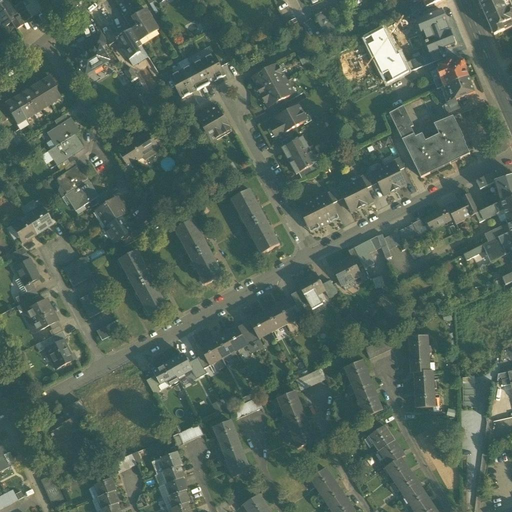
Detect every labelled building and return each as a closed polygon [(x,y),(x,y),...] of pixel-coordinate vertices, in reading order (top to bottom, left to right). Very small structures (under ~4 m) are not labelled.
[(0,18),(5,27),(13,22),(17,19),(18,19),(14,13),(5,0),(3,0),(0,2),(0,18)] [(26,0),(29,5),(25,8),(31,18),(42,11),(35,0),(26,0)] [(203,0),(193,6),(195,9),(209,0),(203,0)] [(424,4),(426,9),(436,5),(446,1),(445,0),(419,0),(421,5),(424,4)] [(478,0),(491,30),(494,36),(511,27),(511,23),(511,22),(511,21),(511,6),(509,0),(478,0)] [(421,5),(410,9),(412,15),(413,14),(426,9),(424,4),(421,5)] [(426,9),(413,14),(421,34),(444,25),(436,5),(426,9)] [(21,24),(31,18),(25,8),(24,7),(14,13),(18,19),(17,19),(21,25),(21,24)] [(137,27),(132,31),(139,43),(159,31),(146,11),(134,19),(133,19),(137,27)] [(325,11),(315,17),(322,29),(332,23),(325,11)] [(124,18),(132,31),(137,27),(133,19),(134,19),(130,13),(124,18)] [(21,25),(17,19),(13,22),(14,24),(12,25),(16,30),(22,26),(21,24),(21,25)] [(429,54),(430,55),(439,51),(455,45),(451,33),(450,34),(448,31),(450,30),(451,30),(450,29),(449,30),(448,30),(446,25),(447,24),(447,23),(444,25),(421,34),(422,35),(424,34),(428,43),(425,44),(426,46),(428,45),(432,53),(429,54)] [(511,27),(494,36),(509,67),(511,65),(511,27)] [(124,53),(124,52),(134,47),(139,43),(132,31),(131,31),(130,30),(117,38),(116,40),(117,42),(119,42),(125,52),(124,52),(124,53)] [(387,86),(409,74),(396,46),(393,48),(384,30),(364,41),(387,86)] [(185,36),(176,34),(175,42),(184,43),(185,36)] [(102,35),(94,40),(99,48),(100,47),(101,49),(107,45),(102,35)] [(93,52),(99,48),(94,40),(93,39),(87,43),(93,52)] [(140,54),(129,61),(133,67),(148,58),(139,43),(134,47),(136,50),(138,49),(140,54)] [(78,61),(86,75),(87,75),(86,74),(101,66),(108,62),(101,49),(100,47),(99,48),(93,52),(78,61)] [(136,50),(134,47),(124,52),(129,60),(129,61),(140,54),(138,49),(136,50)] [(199,53),(203,60),(214,54),(210,47),(199,53)] [(409,63),(413,72),(442,60),(439,51),(430,55),(429,54),(406,64),(409,63)] [(306,52),(298,57),(303,66),(311,62),(306,52)] [(203,60),(199,53),(188,59),(192,66),(203,60)] [(214,54),(203,60),(215,82),(226,76),(214,54)] [(192,66),(188,59),(177,65),(181,72),(192,66)] [(437,71),(440,79),(444,88),(469,78),(465,69),(466,69),(464,62),(462,62),(462,61),(458,63),(457,59),(438,67),(439,70),(437,71)] [(203,60),(192,66),(204,88),(210,85),(215,82),(203,60)] [(266,104),(269,109),(294,95),(278,65),(277,65),(252,78),(258,88),(262,96),(264,96),(267,102),(265,104),(265,105),(266,104)] [(197,92),(204,88),(192,66),(181,72),(192,94),(197,91),(197,92)] [(440,79),(437,71),(430,73),(434,82),(440,79)] [(181,100),(192,94),(181,72),(170,78),(181,100)] [(38,85),(49,103),(60,97),(49,78),(38,85)] [(444,88),(450,104),(456,102),(475,94),(469,78),(444,88)] [(437,91),(444,88),(440,79),(434,82),(437,91)] [(30,90),(41,108),(49,103),(38,85),(30,90)] [(21,96),(32,114),(41,108),(30,90),(21,96)] [(12,101),(24,119),(32,114),(21,96),(12,101)] [(62,99),(60,97),(49,103),(51,105),(62,99)] [(10,116),(15,124),(24,119),(12,101),(4,106),(10,116)] [(459,109),(456,102),(450,104),(445,106),(448,114),(459,109)] [(0,108),(0,120),(0,121),(10,116),(4,106),(0,108)] [(270,129),(275,138),(283,134),(284,135),(308,122),(299,106),(275,119),(278,125),(270,129)] [(197,119),(211,143),(216,140),(215,138),(222,134),(229,130),(230,132),(231,131),(217,107),(197,119)] [(390,115),(399,135),(410,129),(413,127),(404,107),(390,115)] [(25,121),(28,125),(36,120),(34,116),(25,121)] [(54,123),(57,128),(67,121),(64,116),(54,123)] [(414,135),(413,135),(402,141),(421,179),(430,174),(429,172),(450,162),(444,150),(447,148),(452,158),(455,159),(465,154),(460,142),(462,142),(452,122),(454,120),(453,117),(434,125),(439,135),(426,142),(422,135),(416,138),(414,135)] [(54,139),(58,146),(74,136),(79,133),(70,119),(67,121),(57,128),(46,134),(51,141),(54,139)] [(450,162),(451,164),(470,155),(465,145),(466,145),(463,140),(464,139),(454,120),(452,122),(462,142),(460,142),(465,154),(455,159),(452,158),(447,148),(444,150),(450,162)] [(25,121),(16,126),(19,131),(28,125),(25,121)] [(413,135),(410,129),(399,135),(402,141),(413,135)] [(5,140),(12,150),(22,143),(15,133),(5,140)] [(136,140),(128,145),(127,145),(130,150),(136,159),(137,161),(143,158),(149,154),(152,157),(161,151),(153,139),(152,140),(148,134),(142,138),(142,137),(137,141),(136,140)] [(82,150),(74,136),(58,146),(50,151),(47,153),(53,161),(56,167),(66,160),(82,150)] [(282,143),(284,148),(295,143),(292,137),(282,143)] [(284,153),(289,163),(310,151),(309,149),(303,138),(295,143),(284,148),(286,152),(284,153)] [(392,145),(388,138),(381,141),(385,148),(392,145)] [(54,139),(51,141),(46,144),(50,151),(58,146),(54,139)] [(126,152),(121,156),(126,165),(136,159),(130,150),(126,152)] [(311,154),(310,151),(289,163),(294,172),(297,171),(299,175),(299,174),(310,169),(315,166),(317,164),(311,154)] [(46,166),(53,161),(47,153),(40,158),(46,166)] [(121,168),(126,165),(121,156),(115,159),(118,163),(121,168)] [(395,163),(399,172),(405,169),(400,158),(394,161),(395,163)] [(59,172),(64,169),(69,165),(66,160),(56,167),(59,172)] [(74,162),(69,165),(64,169),(67,174),(77,167),(74,162)] [(451,164),(450,162),(429,172),(430,174),(451,164)] [(395,163),(384,168),(395,190),(398,189),(399,190),(407,186),(399,172),(395,163)] [(63,189),(67,196),(89,182),(79,166),(77,167),(67,174),(57,180),(63,190),(63,189)] [(318,171),(315,166),(310,169),(313,174),(318,171)] [(391,192),(395,190),(384,168),(373,174),(372,174),(378,184),(384,197),(392,193),(391,192)] [(299,174),(302,180),(313,174),(310,169),(299,174)] [(495,183),(501,203),(511,200),(511,177),(505,179),(501,171),(477,183),(481,190),(495,183)] [(372,172),(366,175),(372,187),(378,184),(372,174),(373,174),(372,172)] [(367,190),(372,187),(366,175),(360,178),(361,180),(362,179),(367,190)] [(361,180),(350,185),(361,207),(365,205),(365,207),(373,203),(367,190),(362,179),(361,180)] [(89,182),(67,196),(65,197),(71,205),(76,213),(85,207),(90,204),(99,198),(99,197),(89,182)] [(358,209),(361,207),(350,185),(340,190),(339,190),(344,199),(351,214),(359,210),(358,209)] [(339,188),(333,191),(338,202),(344,199),(339,190),(340,190),(339,188)] [(333,205),(338,202),(333,191),(327,194),(329,197),(333,205)] [(232,201),(262,256),(279,246),(250,192),(232,201)] [(93,208),(98,205),(109,198),(105,193),(99,197),(99,198),(90,204),(93,208)] [(327,194),(317,199),(318,202),(329,197),(327,194)] [(453,221),(456,226),(476,216),(479,214),(469,195),(462,199),(463,200),(447,208),(447,209),(453,221)] [(67,207),(71,205),(65,197),(62,199),(67,207)] [(317,199),(307,204),(320,229),(330,224),(329,221),(339,217),(333,205),(329,197),(318,202),(317,199)] [(40,207),(44,214),(50,210),(48,208),(42,198),(34,204),(37,209),(40,207)] [(112,203),(109,198),(98,205),(101,210),(112,203)] [(105,221),(109,227),(128,215),(118,199),(112,203),(101,210),(97,213),(103,222),(105,221)] [(511,200),(501,203),(505,213),(508,222),(509,228),(511,233),(511,200)] [(37,209),(34,204),(33,201),(20,209),(25,216),(33,212),(37,209)] [(497,217),(505,213),(501,203),(484,212),(479,214),(476,216),(479,224),(497,217)] [(310,234),(320,229),(307,204),(298,208),(310,234)] [(35,215),(27,220),(36,234),(37,235),(45,230),(45,229),(51,225),(51,226),(52,225),(44,214),(40,207),(37,209),(33,212),(35,215)] [(87,210),(85,207),(76,213),(78,216),(87,210)] [(430,231),(430,232),(453,221),(447,209),(424,220),(428,226),(430,231)] [(33,212),(25,216),(27,220),(35,215),(33,212)] [(96,213),(106,229),(108,228),(109,227),(105,221),(103,222),(97,213),(96,213)] [(505,213),(497,217),(501,225),(508,222),(505,213)] [(115,245),(131,234),(137,230),(128,215),(109,227),(108,228),(112,235),(110,237),(115,245)] [(31,238),(36,234),(27,220),(25,216),(10,226),(10,227),(6,229),(14,241),(18,239),(22,245),(31,239),(31,238)] [(144,233),(146,236),(159,228),(159,227),(153,217),(139,226),(140,228),(141,227),(144,233)] [(414,226),(417,233),(420,232),(419,231),(428,226),(424,220),(413,225),(414,226)] [(176,232),(205,286),(223,277),(193,222),(176,232)] [(414,226),(391,237),(396,247),(419,236),(417,233),(414,226)] [(417,233),(419,236),(430,231),(428,226),(419,231),(420,232),(417,233)] [(140,228),(137,230),(131,234),(134,239),(144,233),(141,227),(140,228)] [(485,237),(488,245),(511,233),(509,228),(506,229),(504,228),(485,237)] [(488,245),(482,247),(483,250),(485,253),(502,245),(511,240),(511,233),(488,245)] [(377,238),(382,249),(387,247),(383,236),(377,238)] [(389,251),(396,247),(391,237),(384,240),(389,251)] [(376,252),(381,250),(376,239),(370,242),(371,242),(376,252)] [(371,242),(355,250),(360,260),(365,270),(375,265),(369,255),(376,252),(371,242)] [(495,262),(508,256),(505,250),(502,245),(485,253),(490,265),(495,262)] [(382,249),(386,260),(391,258),(387,247),(382,249)] [(482,247),(462,257),(464,262),(464,263),(477,257),(480,253),(479,252),(483,250),(482,247)] [(11,254),(14,260),(26,254),(23,248),(11,254)] [(423,249),(411,255),(413,261),(426,255),(423,249)] [(355,262),(360,260),(355,250),(350,253),(353,259),(355,262)] [(120,262),(149,317),(167,307),(137,253),(120,262)] [(29,260),(26,254),(14,260),(18,266),(29,260)] [(511,254),(508,256),(495,262),(497,267),(511,260),(511,254)] [(63,269),(73,288),(93,277),(82,258),(63,269)] [(89,258),(82,258),(88,268),(93,265),(89,258)] [(333,269),(342,288),(343,287),(354,281),(363,277),(355,262),(353,259),(333,269)] [(13,268),(19,280),(22,278),(26,286),(31,283),(39,279),(29,260),(18,266),(13,268)] [(301,290),(305,297),(315,291),(317,296),(325,292),(326,291),(322,286),(316,274),(298,284),(301,290)] [(511,275),(502,280),(506,286),(511,283),(511,275)] [(372,280),(375,290),(385,287),(382,277),(372,280)] [(34,289),(31,283),(26,286),(22,278),(19,280),(15,282),(22,295),(34,289)] [(357,286),(354,281),(343,287),(346,292),(357,286)] [(325,292),(329,299),(337,294),(330,282),(322,286),(326,291),(325,292)] [(21,296),(24,303),(32,300),(38,296),(34,289),(22,295),(21,296)] [(446,297),(442,289),(437,292),(441,300),(446,297)] [(80,300),(90,319),(110,308),(100,290),(80,300)] [(305,297),(301,290),(291,296),(297,307),(298,309),(308,304),(305,297)] [(305,297),(308,304),(312,311),(322,305),(317,296),(315,291),(305,297)] [(15,299),(19,306),(24,303),(21,296),(15,299)] [(35,306),(32,300),(24,303),(19,306),(22,313),(26,311),(25,311),(35,306)] [(26,311),(37,333),(49,327),(57,322),(46,300),(35,306),(25,311),(26,311)] [(287,303),(275,309),(285,327),(296,321),(290,310),(287,303)] [(290,310),(296,321),(303,318),(298,309),(297,307),(290,310)] [(272,334),(285,327),(275,309),(262,316),(272,334)] [(444,324),(453,322),(450,312),(442,314),(444,324)] [(260,341),(272,334),(262,316),(250,323),(260,341)] [(118,321),(112,324),(117,334),(123,331),(118,321)] [(57,322),(49,327),(51,331),(59,327),(57,322)] [(250,323),(244,326),(254,344),(260,341),(250,323)] [(102,342),(117,334),(112,324),(97,332),(102,342)] [(248,347),(254,344),(244,326),(238,329),(248,347)] [(62,332),(59,327),(51,331),(49,332),(52,337),(62,332)] [(238,329),(226,336),(235,354),(248,347),(238,329)] [(66,340),(62,332),(52,337),(56,344),(62,341),(66,340)] [(223,361),(235,354),(226,336),(213,342),(223,361)] [(56,344),(52,337),(35,346),(39,353),(45,350),(56,344)] [(390,339),(385,341),(390,351),(395,349),(390,339)] [(414,372),(416,409),(435,408),(433,372),(430,372),(427,339),(409,340),(412,372),(414,372)] [(45,350),(56,370),(75,360),(73,355),(70,356),(62,341),(56,344),(45,350)] [(254,344),(258,352),(264,349),(260,341),(254,344)] [(385,353),(390,351),(385,341),(380,343),(385,353)] [(210,367),(223,361),(213,342),(201,349),(205,357),(210,367)] [(380,356),(385,353),(380,343),(376,346),(380,356)] [(254,344),(248,347),(252,355),(258,352),(254,344)] [(334,345),(327,349),(331,358),(339,354),(334,345)] [(375,358),(380,356),(376,346),(371,348),(375,358)] [(370,360),(375,358),(371,348),(366,350),(369,357),(370,360)] [(205,357),(199,360),(204,370),(210,367),(205,357)] [(184,358),(170,365),(176,376),(182,373),(184,376),(192,372),(188,365),(184,358)] [(192,372),(197,381),(207,375),(204,370),(199,360),(188,365),(192,372)] [(346,369),(353,385),(370,378),(368,374),(363,362),(346,369)] [(180,383),(176,376),(170,365),(152,374),(154,378),(155,379),(153,381),(157,388),(166,384),(169,388),(180,383)] [(322,370),(317,373),(321,383),(326,380),(322,370)] [(182,388),(197,381),(192,372),(184,376),(182,373),(176,376),(180,383),(182,388)] [(316,385),(321,383),(317,373),(312,375),(316,385)] [(500,375),(503,387),(511,385),(508,373),(500,375)] [(311,387),(316,385),(312,375),(307,377),(311,387)] [(307,389),(311,387),(307,377),(302,379),(307,389)] [(463,385),(475,385),(474,377),(463,379),(463,385)] [(353,385),(359,402),(377,395),(370,378),(353,385)] [(147,381),(154,395),(159,393),(157,388),(153,381),(152,379),(147,381)] [(301,392),(307,389),(302,379),(296,382),(300,389),(301,392)] [(112,384),(104,388),(106,392),(108,391),(114,403),(120,400),(112,384)] [(159,393),(169,388),(166,384),(157,388),(159,393)] [(463,385),(463,403),(475,403),(475,385),(463,385)] [(90,401),(88,402),(95,414),(99,423),(119,412),(114,403),(108,391),(106,392),(90,401)] [(243,399),(246,404),(259,398),(256,393),(243,399)] [(279,400),(286,417),(303,410),(297,393),(279,400)] [(383,411),(377,395),(359,402),(366,418),(383,411)] [(80,401),(87,414),(89,417),(95,414),(88,402),(90,401),(88,397),(80,401)] [(258,399),(252,402),(257,412),(263,409),(258,399)] [(72,406),(79,419),(87,414),(80,401),(72,406)] [(226,412),(220,401),(212,405),(217,416),(226,412)] [(252,414),(257,412),(252,402),(248,404),(252,414)] [(247,416),(252,414),(248,404),(243,406),(247,416)] [(50,434),(56,445),(67,439),(65,435),(68,433),(71,434),(83,428),(80,424),(78,425),(76,420),(79,419),(72,406),(65,410),(67,414),(42,428),(47,436),(50,434)] [(242,418),(247,416),(243,406),(238,408),(242,418)] [(237,420),(242,418),(238,408),(233,411),(237,420)] [(456,412),(448,409),(446,416),(454,419),(456,412)] [(310,426),(303,410),(286,417),(292,433),(310,426)] [(370,427),(375,435),(385,428),(381,421),(370,427)] [(215,428),(221,444),(238,438),(232,422),(215,428)] [(199,426),(194,428),(198,438),(203,436),(199,426)] [(316,442),(310,426),(292,433),(299,449),(316,442)] [(194,441),(198,438),(194,428),(189,430),(194,441)] [(375,446),(380,453),(395,442),(385,428),(375,435),(370,438),(375,446)] [(189,443),(194,441),(189,430),(184,432),(189,443)] [(184,445),(189,443),(184,432),(179,435),(184,445)] [(184,446),(184,445),(179,435),(179,434),(174,436),(179,448),(184,446)] [(244,455),(238,438),(221,444),(227,461),(244,455)] [(370,449),(375,446),(370,438),(365,442),(370,449)] [(380,453),(389,467),(401,459),(405,457),(395,442),(380,453)] [(169,458),(178,454),(175,447),(166,451),(169,458)] [(0,472),(9,468),(8,467),(3,456),(0,449),(0,472)] [(9,453),(3,456),(8,467),(14,464),(9,453)] [(137,453),(133,455),(137,465),(142,463),(137,453)] [(169,458),(163,460),(167,472),(180,466),(182,466),(178,454),(169,458)] [(133,455),(127,458),(131,469),(137,466),(137,465),(133,455)] [(250,472),(244,455),(227,461),(233,478),(250,472)] [(127,458),(121,461),(125,471),(131,469),(127,458)] [(386,469),(396,484),(411,473),(401,459),(389,467),(386,469)] [(165,473),(167,472),(163,460),(160,462),(160,461),(154,464),(158,475),(165,473)] [(119,474),(125,471),(121,461),(115,463),(119,474)] [(185,478),(180,466),(167,472),(165,473),(170,484),(183,479),(185,478)] [(311,480),(321,494),(337,483),(328,469),(311,480)] [(155,477),(160,488),(168,485),(170,484),(165,473),(158,475),(155,477)] [(396,484),(406,499),(421,488),(411,473),(396,484)] [(41,481),(44,486),(55,481),(53,476),(41,481)] [(97,487),(102,498),(115,492),(117,491),(112,479),(97,486),(97,487)] [(188,490),(183,479),(170,484),(168,485),(173,497),(185,491),(188,490)] [(58,487),(55,481),(44,486),(46,492),(58,487)] [(347,498),(337,483),(321,494),(331,509),(347,498)] [(158,489),(163,500),(170,498),(173,497),(168,485),(160,488),(158,489)] [(60,492),(58,487),(46,492),(48,497),(60,492)] [(102,498),(97,487),(90,490),(95,501),(100,499),(102,498)] [(406,499),(414,511),(416,511),(430,503),(421,488),(406,499)] [(12,491),(8,493),(13,504),(18,501),(15,495),(12,491)] [(190,503),(185,491),(173,497),(170,498),(175,509),(188,504),(190,503)] [(62,498),(60,492),(48,497),(51,503),(62,498)] [(119,504),(115,492),(102,498),(100,499),(105,510),(117,505),(119,504)] [(5,495),(3,496),(8,506),(13,504),(8,493),(5,495)] [(20,493),(15,495),(18,501),(23,498),(20,493)] [(3,496),(0,497),(0,502),(3,508),(8,506),(3,496)] [(244,506),(247,511),(268,511),(269,511),(260,496),(244,506)] [(236,503),(232,497),(226,501),(230,507),(236,503)] [(65,504),(62,498),(51,503),(54,509),(65,504)] [(163,500),(167,511),(168,511),(173,510),(175,509),(170,498),(163,500)] [(356,511),(347,498),(331,509),(332,511),(356,511)] [(105,510),(100,499),(95,501),(92,502),(96,511),(99,511),(102,511),(105,510)] [(146,502),(137,505),(139,511),(148,507),(146,502)] [(436,511),(430,503),(416,511),(436,511)]
